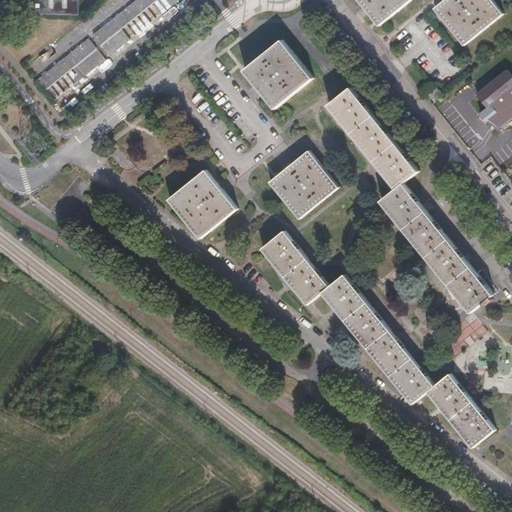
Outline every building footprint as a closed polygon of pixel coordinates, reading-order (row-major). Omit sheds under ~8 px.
[(21,0),(22,15),(76,16),(76,0),(21,0)] [(110,56),(179,0),(137,0),(94,35),(110,56)] [(360,0),(381,25),(412,0),(360,0)] [(493,0),(447,0),(437,9),(466,45),(504,14),(493,0)] [(106,59),(90,39),(38,81),(54,101),(106,59)] [(277,108),(315,78),(284,40),(247,70),(277,108)] [(511,75),(508,70),(479,93),(491,107),(492,106),(506,123),(511,118),(511,75)] [(444,95),(437,87),(429,94),(435,102),(439,99),(444,95)] [(383,201),(473,312),(485,303),(487,305),(494,299),(493,297),(495,295),(405,184),(421,171),(353,88),(331,105),(398,189),(383,201)] [(311,151),(272,182),(301,219),(340,188),(311,151)] [(203,238),(239,209),(208,170),(172,200),(203,238)] [(437,386),(347,275),(332,287),(287,231),(265,249),(310,304),(325,292),(415,403),(430,391),(475,447),(497,429),(452,374),(437,386)] [(287,374),(272,361),(263,371),(279,384),(287,374)] [(348,392),(331,379),(323,390),(339,402),(348,392)] [(327,421),(347,437),(355,427),(334,411),(327,421)] [(422,450),(402,435),(394,445),(414,461),(422,450)] [(386,452),(366,436),(358,447),(378,462),(386,452)] [(442,467),(433,477),(459,497),(468,487),(442,467)] [(426,484),(410,471),(402,482),(418,494),(426,484)] [(499,511),(487,502),(479,511),(499,511)]
